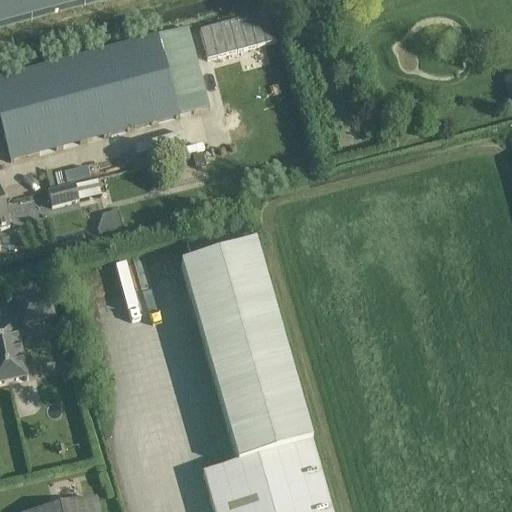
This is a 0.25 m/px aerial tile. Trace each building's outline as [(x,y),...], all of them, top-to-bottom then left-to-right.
[(0,129),(10,165),(180,120),(209,112),(187,30),(158,38),(0,82),(0,129)] [(74,186),(47,192),(51,211),(79,204),(78,203),(101,198),(97,182),(74,187),(74,186)] [(0,232),(9,230),(0,198),(0,232)] [(123,231),(118,213),(102,217),(98,232),(99,237),(123,231)] [(311,447),(252,249),(178,272),(236,469),(202,479),(211,511),(329,511),(311,447)] [(130,316),(144,314),(136,260),(122,262),(130,316)] [(112,266),(75,279),(92,327),(108,322),(109,325),(130,317),(112,266)] [(22,325),(53,318),(48,296),(17,304),(22,325)] [(0,385),(26,379),(13,326),(0,328),(0,385)] [(98,511),(96,502),(50,511),(98,511)]
